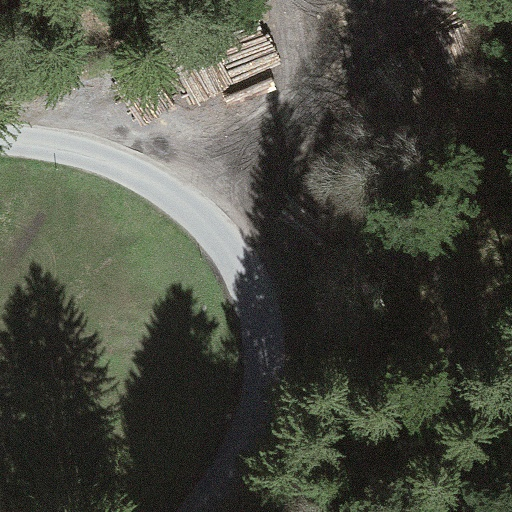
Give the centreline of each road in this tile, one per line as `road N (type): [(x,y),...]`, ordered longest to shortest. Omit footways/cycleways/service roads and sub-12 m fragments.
road 1 (unclassified): [(0,139),(133,161),(230,232),(264,309),(267,388),(235,474),(198,511)]
road 2 (track): [(133,161),(410,0)]
road 3 (track): [(133,161),(0,86)]
